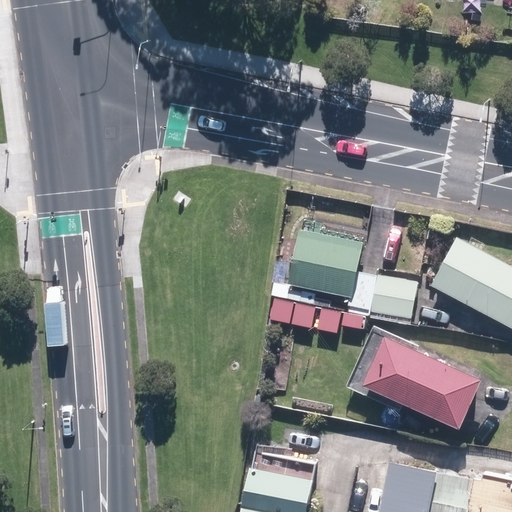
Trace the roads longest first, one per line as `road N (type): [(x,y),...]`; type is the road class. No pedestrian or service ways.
road 1 (tertiary): [(59,30),(243,91),(511,144)]
road 2 (tertiary): [(511,194),(67,101)]
road 3 (secondary): [(67,101),(90,329),(96,511)]
